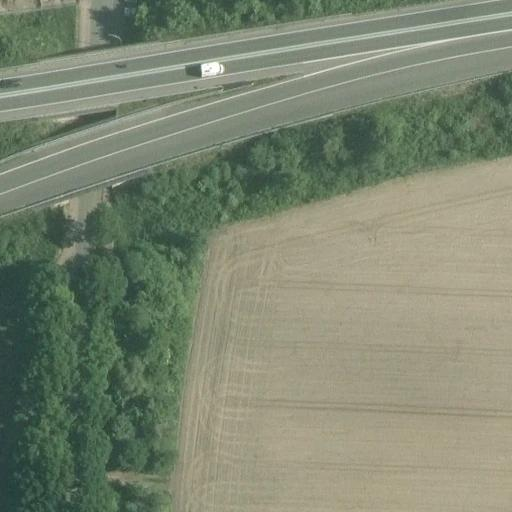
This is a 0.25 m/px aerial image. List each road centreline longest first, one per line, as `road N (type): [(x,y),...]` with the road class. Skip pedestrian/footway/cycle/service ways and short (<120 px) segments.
road 1 (trunk): [(0,185),(190,117),(511,25)]
road 2 (trunk): [(511,21),(0,99)]
road 3 (unclassified): [(67,511),(102,0)]
